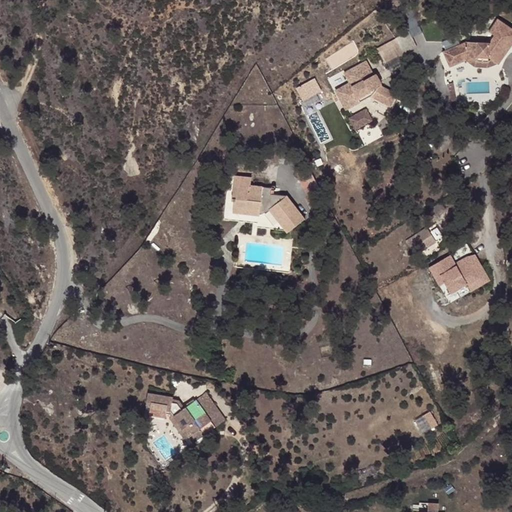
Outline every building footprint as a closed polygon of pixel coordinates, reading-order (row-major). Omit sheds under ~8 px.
[(511,44),(511,28),(497,18),(488,31),(494,35),(489,42),(477,41),(477,42),(467,41),(443,52),(450,67),(465,60),(476,61),(476,57),(488,57),(488,61),(498,64),(511,44)] [(409,31),(377,48),(385,64),(423,44),(418,34),(412,37),(409,31)] [(374,74),(366,60),(343,73),(348,82),(334,90),(345,110),(360,103),(360,101),(358,99),(369,93),(370,96),(371,97),(390,107),(397,94),(381,85),(382,84),(376,73),(374,74)] [(302,101),(323,91),(316,77),(295,87),(302,101)] [(358,99),(360,101),(370,96),(369,93),(358,99)] [(349,118),(355,130),(373,120),(366,108),(349,118)] [(306,168),(293,174),(305,196),(318,190),(306,168)] [(247,176),(223,174),(218,216),(251,221),(252,225),(284,230),(300,217),(282,194),(267,191),(267,187),(245,183),(247,176)] [(428,226),(417,234),(426,248),(437,241),(428,226)] [(416,235),(411,238),(419,252),(424,248),(416,235)] [(454,273),(432,285),(442,302),(447,300),(453,311),(481,295),(473,280),(466,284),(461,283),(460,284),(454,273)] [(447,300),(442,302),(452,321),(492,299),(478,273),(472,277),(461,283),(466,284),(473,280),(481,295),(453,311),(447,300)] [(201,442),(197,435),(210,428),(197,406),(184,413),(177,405),(173,404),(174,400),(150,393),(147,403),(153,404),(149,416),(164,421),(167,412),(170,414),(168,422),(181,444),(185,442),(189,449),(193,447),(201,442)] [(209,399),(197,406),(210,428),(197,435),(201,442),(213,434),(225,428),(209,399)] [(416,419),(424,432),(439,423),(431,410),(416,419)]
